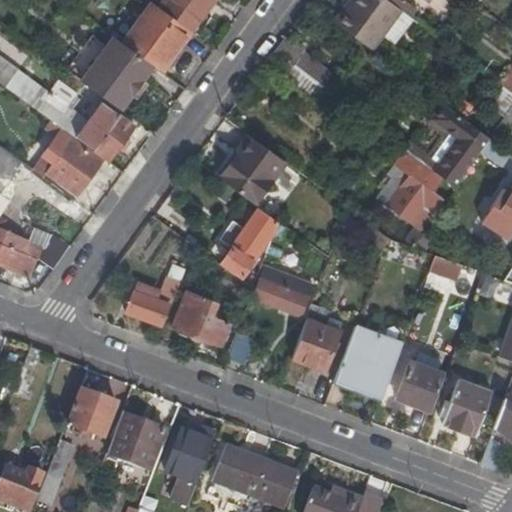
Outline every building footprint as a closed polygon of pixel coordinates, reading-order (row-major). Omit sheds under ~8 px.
[(188,31),(210,0),(169,0),(161,11),(188,31)] [(349,0),(333,23),(372,52),(402,12),(385,0),(349,0)] [(385,0),(402,12),(408,17),(413,9),(403,0),(385,0)] [(123,45),(158,71),(167,57),(171,60),(190,33),(152,6),(123,45)] [(149,66),(109,36),(78,81),(118,110),(149,66)] [(273,55),(293,69),(302,57),(305,54),(284,39),(273,55)] [(273,55),(266,65),(313,100),(321,89),(293,69),(273,55)] [(293,69),(321,89),(324,92),(333,80),(302,57),(293,69)] [(0,67),(0,84),(4,88),(12,76),(0,67)] [(19,74),(7,89),(105,162),(131,127),(98,103),(85,121),(65,106),(73,96),(53,81),(44,93),(19,74)] [(432,171),(451,185),(487,138),(441,103),(428,120),(455,141),(432,171)] [(511,109),(502,123),(511,130),(511,109)] [(283,164),(247,137),(215,180),(252,206),(283,164)] [(511,154),(489,139),(479,153),(503,168),(511,154)] [(98,163),(71,142),(64,151),(54,164),(47,174),(74,195),(98,163)] [(64,151),(53,144),(44,157),(54,164),(64,151)] [(0,148),(0,175),(9,181),(22,164),(5,152),(0,148)] [(442,182),(405,152),(395,165),(409,176),(387,203),(420,230),(433,215),(432,214),(443,201),(433,193),(442,182)] [(511,175),(502,190),(509,194),(506,198),(510,201),(511,198),(511,175)] [(509,194),(502,190),(481,223),(507,240),(511,232),(511,198),(510,201),(506,198),(509,194)] [(344,208),(336,229),(378,259),(386,238),(375,231),(344,208)] [(275,221),(257,209),(223,261),(242,274),(252,260),(244,254),(258,233),(268,239),(275,221)] [(176,210),(166,224),(184,237),(194,223),(176,210)] [(0,262),(27,272),(36,246),(26,243),(27,238),(0,228),(0,262)] [(405,242),(414,248),(423,235),(414,229),(405,242)] [(453,279),(458,262),(430,254),(425,271),(453,279)] [(263,268),(250,298),(299,316),(310,285),(263,268)] [(179,280),(168,276),(158,301),(131,290),(122,313),(156,327),(165,305),(169,305),(179,280)] [(217,278),(211,296),(242,308),(249,289),(217,278)] [(175,324),(173,328),(216,342),(223,322),(207,317),(211,303),(182,294),(171,323),(175,324)] [(511,317),(498,358),(511,363),(511,317)] [(337,329),(303,318),(288,358),(322,370),(337,329)] [(171,323),(163,320),(154,341),(155,343),(167,347),(173,328),(175,324),(171,323)] [(399,343),(352,325),(330,382),(352,390),(351,394),(376,403),(399,343)] [(252,339),(233,334),(225,355),(243,362),(252,339)] [(44,354),(28,348),(12,390),(27,396),(44,354)] [(441,373),(407,360),(395,389),(409,395),(406,403),(426,411),(441,373)] [(487,391),(453,379),(437,423),(471,435),(487,391)] [(77,391),(64,425),(99,439),(111,405),(77,391)] [(511,417),(501,409),(494,432),(511,447),(511,417)] [(120,414),(105,455),(147,471),(162,430),(120,414)] [(209,445),(179,434),(164,474),(188,483),(194,485),(209,445)] [(72,446),(57,441),(32,504),(47,509),(72,446)] [(501,446),(485,441),(476,465),(492,471),(501,446)] [(224,447),(211,480),(281,508),(294,475),(224,447)] [(2,467),(0,472),(0,502),(25,511),(26,511),(41,473),(24,467),(21,474),(2,467)] [(183,511),(194,485),(188,483),(184,495),(180,494),(173,511),(183,511)] [(311,488),(301,511),(353,511),(359,498),(345,493),(341,504),(327,498),(328,495),(311,488)] [(328,495),(327,498),(341,504),(345,493),(330,488),(328,495)] [(373,511),(377,503),(359,497),(359,498),(353,511),(373,511)]
